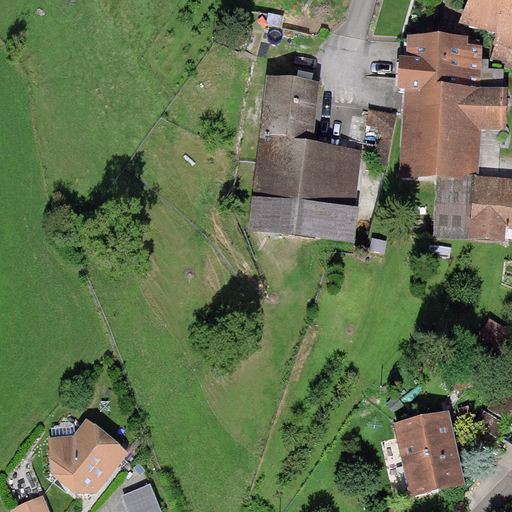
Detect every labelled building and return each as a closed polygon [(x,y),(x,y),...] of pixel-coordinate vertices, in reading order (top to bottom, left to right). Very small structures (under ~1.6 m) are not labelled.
[(497,41),(511,6),(511,0),(469,0),(458,22),(497,41)] [(490,58),(511,66),(511,6),(497,41),(490,58)] [(403,90),(501,91),(502,64),(488,64),(488,57),(482,57),(482,47),(470,47),(470,36),(408,36),(408,57),(400,57),(400,90),(403,90)] [(318,96),(265,90),(258,148),(311,154),(318,96)] [(506,127),(506,91),(501,91),(403,90),(402,169),(477,170),(477,127),(506,127)] [(311,154),(258,148),(251,206),(355,219),(362,161),(311,154)] [(468,236),(474,179),(437,175),(431,233),(468,236)] [(511,229),(511,182),(474,179),(468,236),(502,240),(503,229),(511,229)] [(355,219),(251,206),(247,241),(351,254),(355,219)] [(465,485),(449,412),(395,424),(411,497),(465,485)] [(84,434),(75,446),(48,447),(48,455),(52,455),(52,489),(74,509),(97,504),(126,467),(84,434)]
